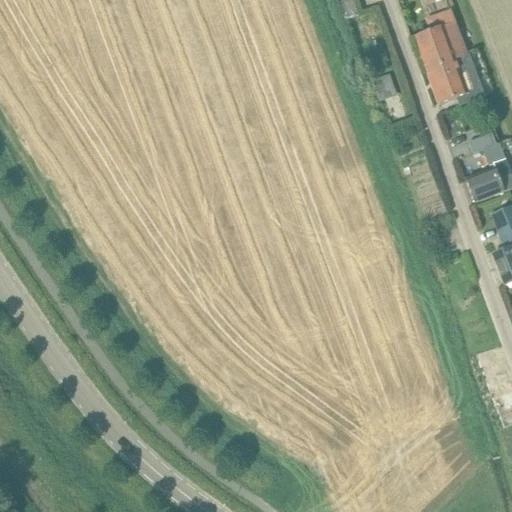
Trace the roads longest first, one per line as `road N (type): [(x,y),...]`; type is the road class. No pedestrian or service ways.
road 1 (unclassified): [(385,0),(511,357)]
road 2 (tertiary): [(207,511),(106,423),(0,276)]
